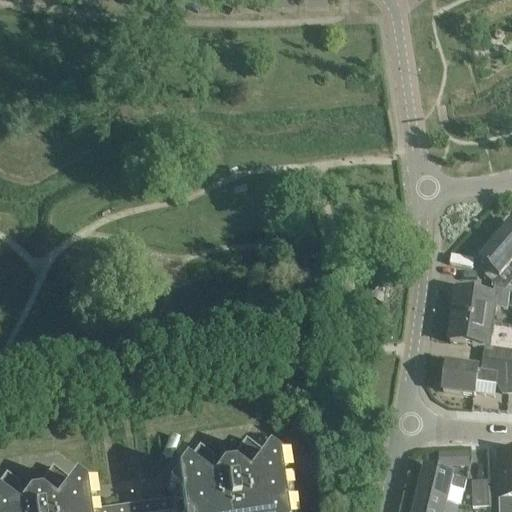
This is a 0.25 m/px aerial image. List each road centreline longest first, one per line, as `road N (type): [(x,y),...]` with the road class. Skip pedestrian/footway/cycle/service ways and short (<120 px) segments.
road 1 (residential): [(398,429),(418,315),(421,189)]
road 2 (residential): [(421,189),(388,0)]
